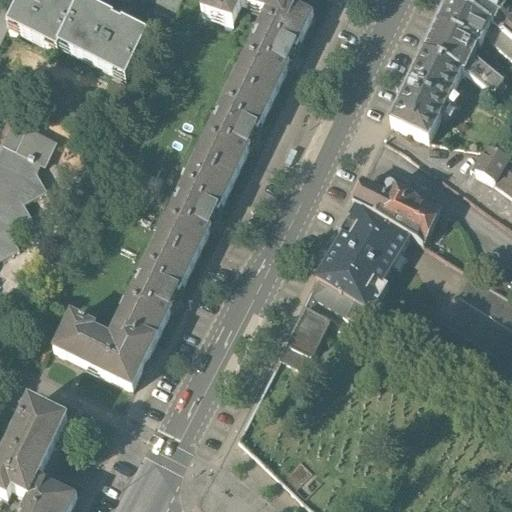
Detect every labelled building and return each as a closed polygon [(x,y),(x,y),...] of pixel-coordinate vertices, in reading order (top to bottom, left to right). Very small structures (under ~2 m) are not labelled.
[(79,10),(57,0),(23,0),(19,10),(8,32),(57,55),(59,52),(79,10)] [(158,247),(119,329),(157,347),(176,306),(196,265),(216,221),(234,184),(254,143),(273,103),(293,62),(313,22),(288,9),(290,0),(208,0),(202,22),(233,31),(242,14),(268,21),(235,85),(197,166),(158,247)] [(157,0),(154,15),(176,22),(182,0),(157,0)] [(452,0),(448,8),(494,31),(511,46),(511,25),(509,28),(499,19),(508,0),(452,0)] [(0,49),(8,32),(19,10),(0,1),(0,49)] [(80,7),(79,10),(59,52),(126,84),(147,38),(80,7)] [(448,8),(437,31),(478,51),(480,52),(486,40),(490,44),(489,46),(489,47),(511,66),(511,46),(494,31),(448,8)] [(470,69),(478,51),(437,31),(424,59),(461,78),(465,79),(493,102),(503,89),(481,71),(477,70),(476,72),(470,69)] [(428,146),(461,78),(424,59),(391,128),(428,146)] [(0,160),(0,266),(7,262),(19,255),(10,240),(33,226),(24,210),(47,198),(37,180),(45,173),(56,149),(15,130),(0,160)] [(511,200),(511,167),(509,165),(488,156),(480,169),(475,167),(469,175),(495,189),(511,200)] [(352,208),(356,211),(410,243),(424,251),(440,216),(390,192),(389,195),(387,194),(388,190),(379,185),(373,187),(371,191),(363,188),(352,208)] [(316,284),(319,286),(371,318),(387,291),(381,287),(391,270),(392,271),(410,243),(356,211),(339,238),(344,242),(334,259),(332,258),(323,273),(322,273),(316,284)] [(511,305),(470,280),(458,299),(511,332),(511,305)] [(319,286),(312,302),(314,303),(358,330),(356,334),(368,341),(380,323),(371,318),(319,286)] [(306,314),(280,364),(304,377),(330,329),(330,326),(306,314)] [(489,383),(501,364),(431,320),(419,338),(489,383)] [(133,397),(157,347),(119,329),(111,345),(94,338),(95,334),(72,323),(55,359),(76,369),(76,370),(80,372),(84,374),(85,374),(133,397)] [(12,500),(29,508),(39,488),(44,477),(58,449),(59,448),(58,448),(67,429),(30,411),(0,472),(0,504),(8,508),(12,500)] [(65,451),(59,448),(58,449),(44,477),(39,488),(44,491),(46,489),(47,489),(65,451)] [(311,474),(294,493),(314,511),(330,511),(341,500),(311,474)] [(29,508),(27,511),(73,511),(77,505),(46,490),(47,489),(46,489),(44,491),(39,488),(29,508)]
